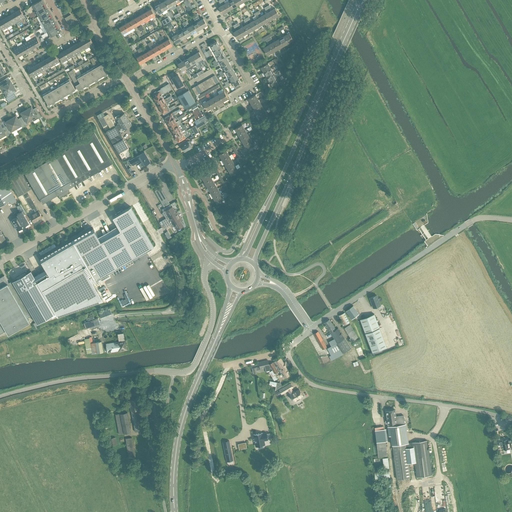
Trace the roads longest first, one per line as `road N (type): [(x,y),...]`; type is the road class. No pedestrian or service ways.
road 1 (unclassified): [(205,268),(210,327),(185,373),(73,379),(0,397)]
road 2 (unclassified): [(286,349),(317,387),(511,419)]
road 3 (unclassified): [(333,313),(470,222),(511,220)]
road 4 (unclassified): [(0,262),(174,162)]
road 5 (primary): [(174,511),(177,440),(223,320)]
road 6 (primary): [(252,262),(312,112)]
road 7 (primary): [(312,112),(243,258)]
road 8 (primary): [(312,112),(361,0)]
